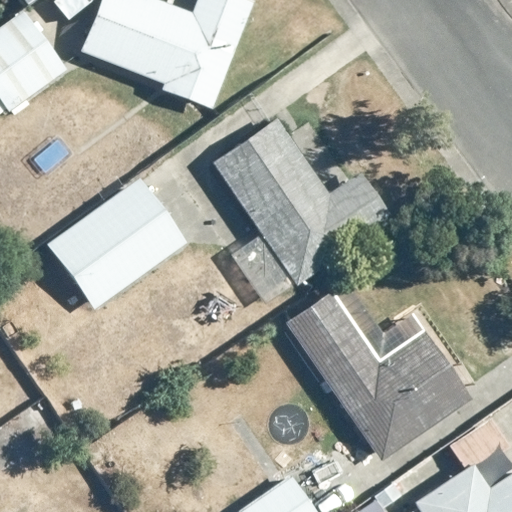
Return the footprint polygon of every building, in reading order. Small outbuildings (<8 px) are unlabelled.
[(15,0),(21,9),(35,0),(15,0)] [(197,0),(192,12),(160,0),(100,0),(80,52),(164,85),(162,90),(212,110),(255,1),(251,0),(197,0)] [(40,48),(12,8),(0,16),(0,109),(62,66),(46,43),(40,48)] [(278,117),(212,162),(296,285),(394,219),(362,173),(331,194),(278,117)] [(173,243),(127,178),(34,244),(80,309),(173,243)] [(332,291),(285,323),(380,462),(472,400),(426,333),(382,363),(332,291)] [(12,416),(0,424),(0,464),(7,474),(38,450),(12,416)] [(474,466),(417,502),(423,511),(511,511),(511,474),(489,489),(474,466)] [(308,511),(283,473),(224,511),(308,511)] [(407,511),(402,503),(389,511),(383,511),(371,495),(346,511),(407,511)]
